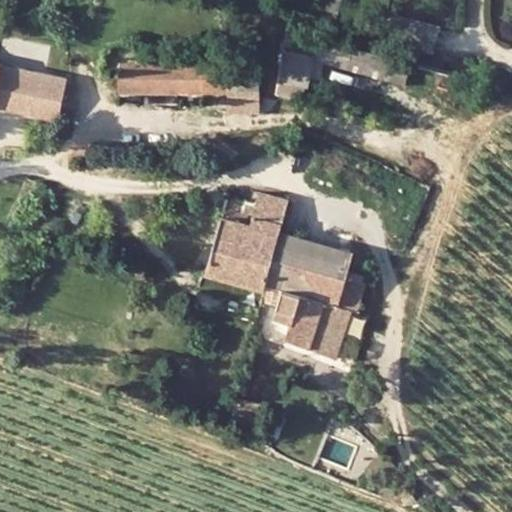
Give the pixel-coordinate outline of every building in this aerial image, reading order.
[(339,0),(313,0),(310,20),(335,25),(339,0)] [(395,13),(389,41),(437,54),(442,25),(395,13)] [(280,53),(275,97),(299,100),(302,91),(305,91),(311,63),(311,57),(349,68),(353,51),(284,31),(280,53)] [(119,68),(119,95),(227,96),(227,73),(119,68)] [(0,113),(49,122),(57,81),(0,69),(0,113)] [(227,96),(259,97),(260,75),(227,73),(227,96)] [(204,276),(262,293),(263,286),(275,236),(284,208),(254,198),(251,208),(223,200),(204,276)] [(349,236),(318,229),(313,248),(343,256),(349,236)] [(280,291),(294,242),(275,236),(263,286),(280,291)] [(280,291),(331,304),(337,279),(343,256),(313,248),(294,242),(280,291)] [(354,317),(362,286),(337,279),(331,304),(280,291),(272,320),(286,324),(282,342),(334,354),(343,314),(354,317)] [(263,402),(236,397),(230,420),(258,424),(263,402)]
